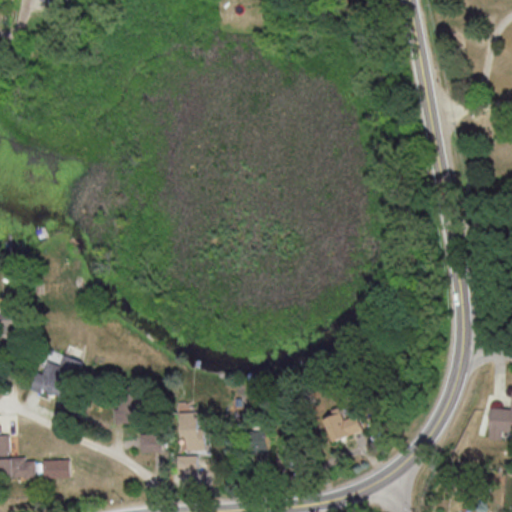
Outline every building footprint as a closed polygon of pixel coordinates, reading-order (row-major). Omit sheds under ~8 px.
[(61,18),(63,0),(50,0),(48,15),(61,18)] [(44,359),(38,389),(72,396),(80,358),(64,355),(63,363),(44,359)] [(491,407),(490,436),(503,436),(503,430),(511,430),(511,404),(511,407),(491,407)] [(188,449),(207,449),(206,424),(201,424),(201,410),(181,411),(182,436),(187,436),(188,449)] [(344,419),(341,412),(325,419),(334,441),(364,428),(358,413),(344,419)] [(251,430),(252,461),(270,461),(269,429),(251,430)] [(10,456),(10,434),(0,433),(0,476),(36,476),(36,459),(26,459),(26,456),(10,456)] [(142,451),(164,451),(163,433),(142,433),(142,451)] [(44,459),(45,477),(71,477),(71,458),(44,459)]
